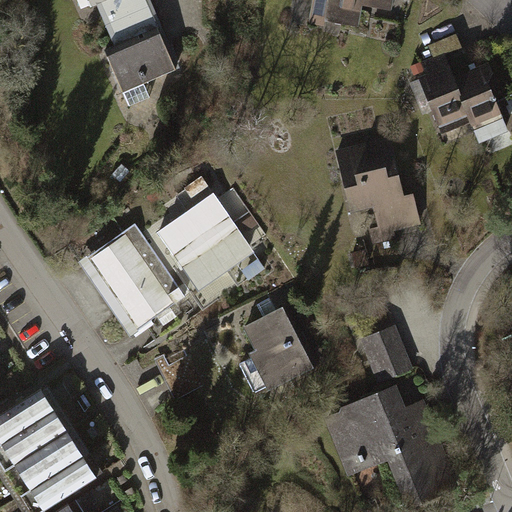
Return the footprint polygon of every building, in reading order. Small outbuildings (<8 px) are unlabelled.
[(89,0),(93,7),(100,4),(108,24),(145,8),(141,0),(89,0)] [(241,0),(202,0),(203,26),(242,25),(241,0)] [(335,0),(332,20),(360,25),(364,4),(392,9),(393,0),(335,0)] [(110,59),(131,106),(151,98),(145,85),(178,71),(162,35),(158,37),(146,10),(110,26),(122,54),(110,59)] [(437,61),(446,57),(466,49),(460,34),(431,46),(437,61)] [(437,61),(419,68),(443,129),(452,126),(455,128),(458,127),(461,125),(461,122),(470,119),(456,81),(446,57),(437,61)] [(489,67),(456,81),(482,143),(509,131),(497,105),(499,103),(500,100),(497,99),(495,99),(489,85),(493,75),(489,67)] [(343,155),(349,179),(354,178),(363,209),(376,206),(384,238),(420,229),(413,200),(403,202),(388,143),(381,145),(376,142),(374,147),(343,155)] [(159,232),(181,262),(235,224),(202,178),(181,193),(192,208),(159,232)] [(235,224),(181,263),(203,293),(236,269),(247,285),(268,270),(235,224)] [(186,299),(137,227),(90,258),(139,331),(186,299)] [(288,310),(249,330),(260,351),(251,356),(270,391),(317,367),(288,310)] [(399,338),(372,348),(384,380),(411,370),(399,338)] [(184,346),(156,359),(175,400),(203,387),(184,346)] [(348,417),(334,422),(368,507),(407,492),(412,505),(434,497),(436,501),(456,493),(422,404),(404,411),(396,389),(379,396),(381,399),(346,413),(348,417)] [(0,440),(3,445),(56,412),(42,390),(0,416),(0,440)] [(17,467),(70,433),(56,412),(3,445),(17,467)] [(32,491),(85,458),(70,433),(17,467),(32,491)] [(45,511),(48,511),(99,480),(85,458),(32,492),(45,511)]
